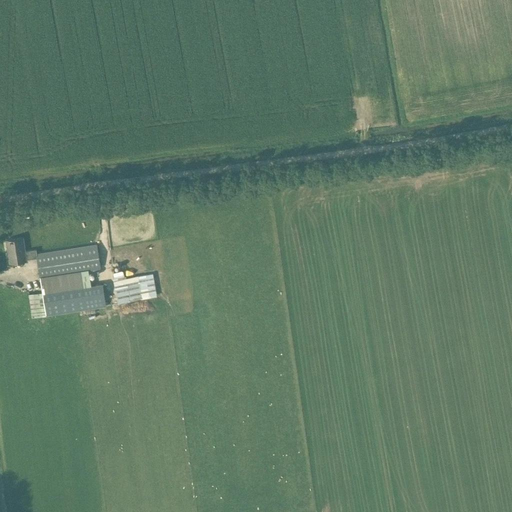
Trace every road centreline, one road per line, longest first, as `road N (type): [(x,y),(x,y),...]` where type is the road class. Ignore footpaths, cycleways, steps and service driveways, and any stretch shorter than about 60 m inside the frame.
road 1 (unclassified): [(0,200),(511,126)]
road 2 (track): [(346,0),(365,151)]
